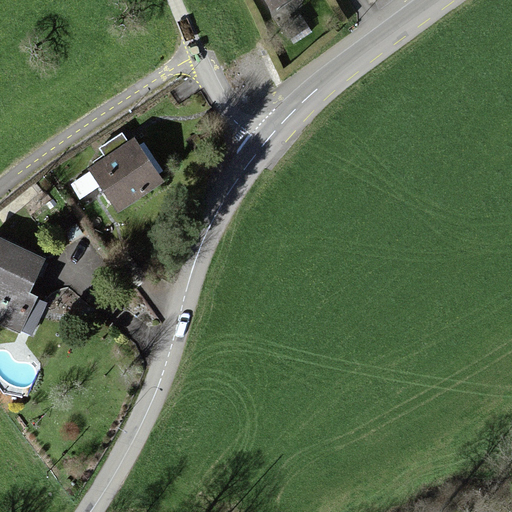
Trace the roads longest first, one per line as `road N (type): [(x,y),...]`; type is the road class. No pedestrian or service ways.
road 1 (tertiary): [(90,511),(120,471),(207,220),(260,133)]
road 2 (tertiary): [(260,133),(323,70),(420,0)]
road 3 (residential): [(260,133),(211,82),(177,0)]
